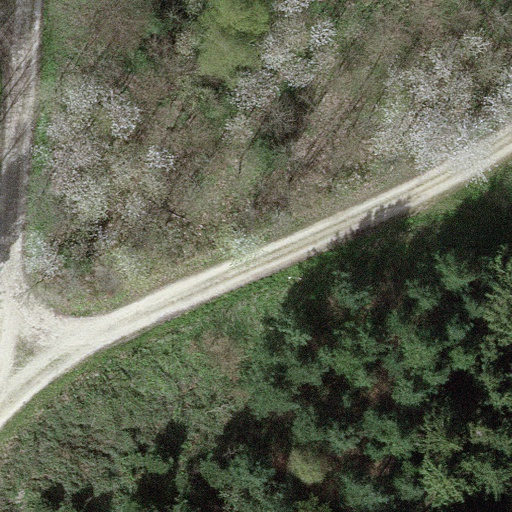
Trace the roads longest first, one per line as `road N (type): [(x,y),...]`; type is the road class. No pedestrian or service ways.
road 1 (track): [(1,367),(382,216),(511,147)]
road 2 (track): [(1,367),(31,0)]
